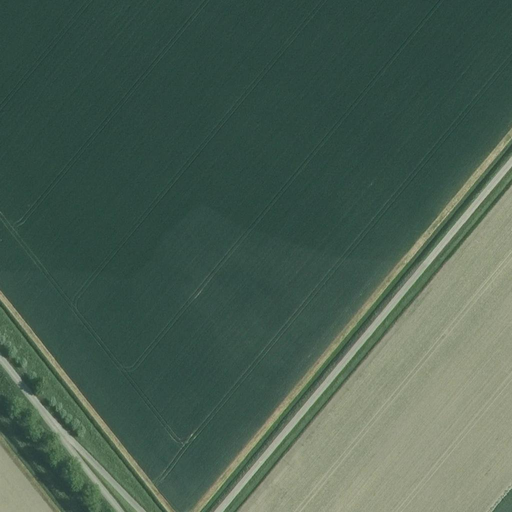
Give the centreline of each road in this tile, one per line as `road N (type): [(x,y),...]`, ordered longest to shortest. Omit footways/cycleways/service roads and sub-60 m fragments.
road 1 (unclassified): [(218,511),(511,165)]
road 2 (unclassified): [(142,511),(51,425)]
